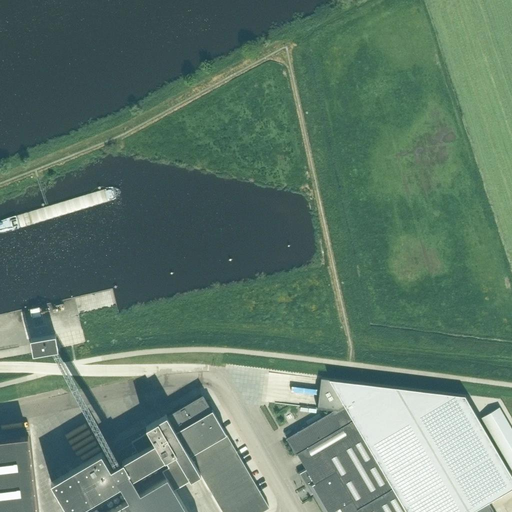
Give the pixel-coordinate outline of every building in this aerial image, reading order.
[(38,321),(37,311),(26,312),(27,322),(38,321)] [(30,332),(36,330),(35,324),(28,326),(30,332)] [(55,335),(30,339),(33,354),(57,350),(55,335)] [(332,410),(286,438),(295,455),(297,454),(306,469),(299,473),(307,487),(310,485),(313,491),(312,491),(324,511),(470,511),(487,502),(511,487),(511,477),(511,476),(464,396),(379,385),(320,378),(316,408),(332,410)] [(167,475),(174,487),(199,472),(222,511),(260,511),(269,507),(211,410),(209,405),(207,406),(201,396),(167,417),(166,414),(128,436),(133,444),(121,451),(125,459),(122,461),(132,477),(164,458),(168,465),(162,469),(166,476),(167,475)] [(511,470),(511,469),(511,430),(498,407),(483,416),(481,418),(511,470)] [(0,511),(37,511),(28,435),(0,437),(0,511)] [(101,452),(50,482),(68,511),(72,511),(120,484),(101,452)] [(131,511),(188,511),(174,487),(166,476),(124,500),(131,511)] [(131,511),(124,500),(102,511),(131,511)] [(470,511),(492,511),(487,502),(470,511)]
